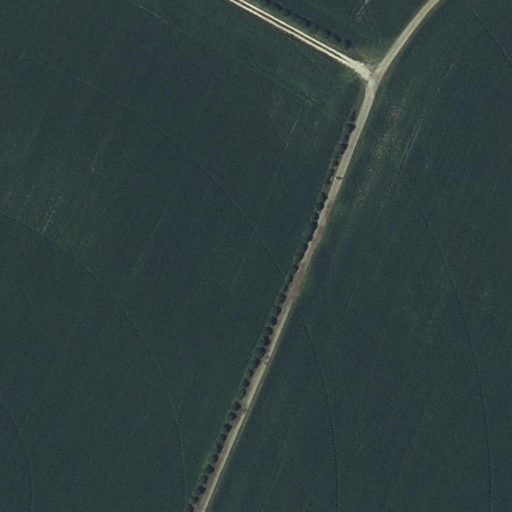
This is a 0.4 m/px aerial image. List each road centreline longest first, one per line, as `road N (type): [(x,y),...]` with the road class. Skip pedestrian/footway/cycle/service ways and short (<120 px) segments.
road 1 (track): [(193,511),(376,75)]
road 2 (track): [(242,0),(376,75)]
